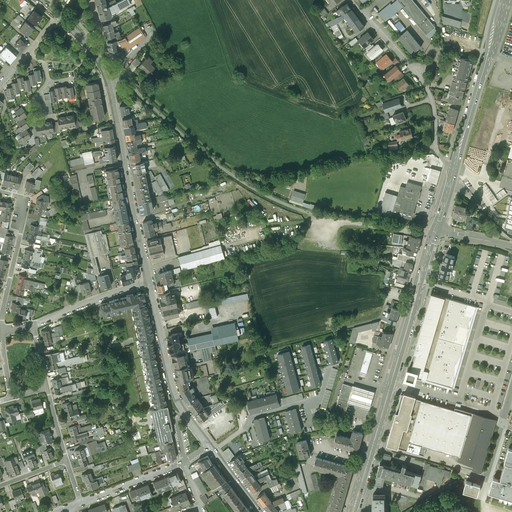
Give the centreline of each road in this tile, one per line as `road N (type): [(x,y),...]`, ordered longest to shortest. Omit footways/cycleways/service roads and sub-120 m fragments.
road 1 (primary): [(435,228),(367,460)]
road 2 (residential): [(149,285),(104,73)]
road 3 (unclassified): [(353,0),(431,97),(437,155),(453,168)]
road 4 (primary): [(504,0),(453,168)]
road 5 (residential): [(0,190),(27,196),(2,329)]
road 6 (residential): [(184,412),(149,285)]
road 7 (residential): [(149,285),(33,325)]
